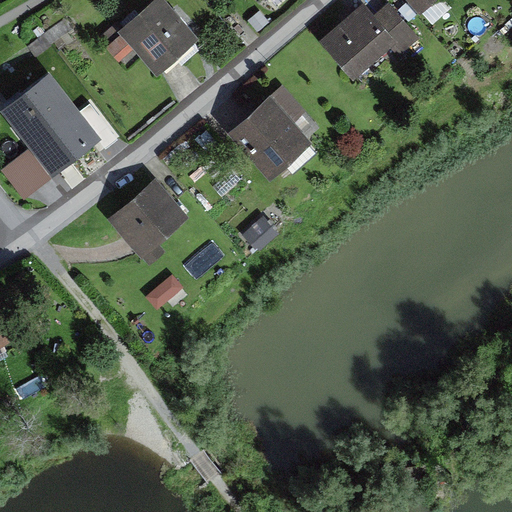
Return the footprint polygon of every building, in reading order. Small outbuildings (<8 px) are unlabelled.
[(194,34),(165,0),(142,0),(113,25),(135,50),(152,70),(194,34)] [(407,0),(421,16),(439,0),(407,0)] [(364,2),(317,41),(351,81),(390,48),(398,41),(376,15),(364,2)] [(422,39),(391,2),(376,15),(398,41),(390,48),(399,58),(422,39)] [(135,50),(113,25),(101,35),(123,60),(135,50)] [(82,114),(45,66),(0,100),(0,107),(30,147),(34,151),(82,114)] [(296,122),(309,110),(283,81),(270,93),(296,122)] [(267,90),(223,128),(266,176),(310,137),(296,122),(270,93),(267,90)] [(4,167),(27,196),(53,176),(34,151),(30,147),(4,167)] [(155,173),(106,215),(140,255),(189,213),(155,173)] [(282,231),(267,213),(243,233),(259,251),(282,231)] [(148,292),(158,305),(186,286),(177,272),(148,292)] [(1,295),(0,295),(0,348),(21,339),(1,295)]
